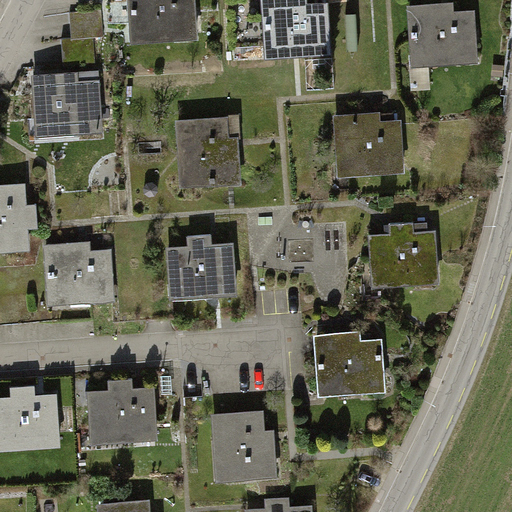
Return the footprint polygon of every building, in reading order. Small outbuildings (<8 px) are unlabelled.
[(140,0),(145,40),(214,34),(210,0),(140,0)] [(336,5),(280,6),(281,61),(337,60),(336,5)] [(105,37),(106,10),(74,10),(73,46),(95,46),(95,36),(105,37)] [(418,13),(417,70),(492,71),(492,13),(418,13)] [(45,78),(47,142),(114,140),(112,76),(45,78)] [(177,119),(182,185),(242,180),(239,135),(230,136),(228,115),(177,119)] [(351,122),(352,179),(427,178),(427,121),(351,122)] [(0,183),(0,250),(30,248),(28,227),(38,226),(37,202),(27,203),(26,182),(0,183)] [(379,231),(380,294),(450,292),(449,230),(379,231)] [(168,246),(171,296),(237,292),(235,242),(212,243),(211,234),(188,236),(189,245),(168,246)] [(45,243),(49,302),(117,298),(113,247),(91,249),(91,240),(45,243)] [(396,336),(324,340),(327,401),(399,397),(396,336)] [(88,390),(92,441),(159,436),(155,385),(132,387),(132,378),(109,379),(109,389),(88,390)] [(0,395),(0,446),(62,443),(58,392),(35,393),(35,384),(11,386),(12,395),(0,395)] [(212,412),(216,478),(277,474),(274,429),(266,430),(264,408),(212,412)] [(246,507),(246,511),(313,511),(313,503),(290,504),(289,497),(266,498),(266,506),(246,507)] [(99,501),(99,511),(150,511),(150,498),(99,501)]
